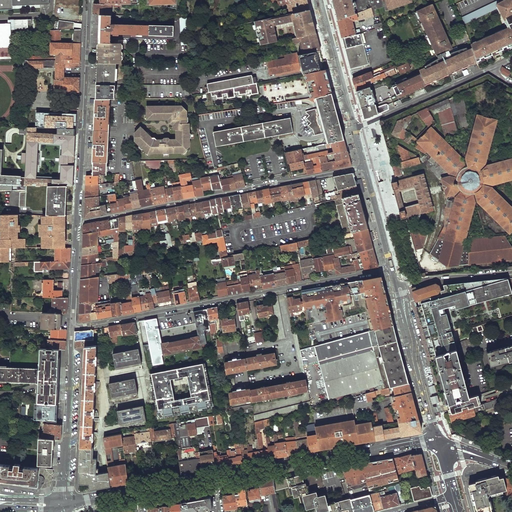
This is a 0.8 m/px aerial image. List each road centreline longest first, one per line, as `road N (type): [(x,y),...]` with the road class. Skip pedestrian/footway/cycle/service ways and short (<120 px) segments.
road 1 (residential): [(71,327),(393,267)]
road 2 (residential): [(366,167),(77,222)]
road 3 (tertiary): [(89,0),(77,222)]
road 4 (tertiary): [(71,327),(63,503)]
road 5 (secondary): [(215,477),(381,449)]
road 6 (secondary): [(439,443),(398,286)]
road 7 (residential): [(491,68),(355,127)]
road 8 (secondary): [(355,127),(320,0)]
